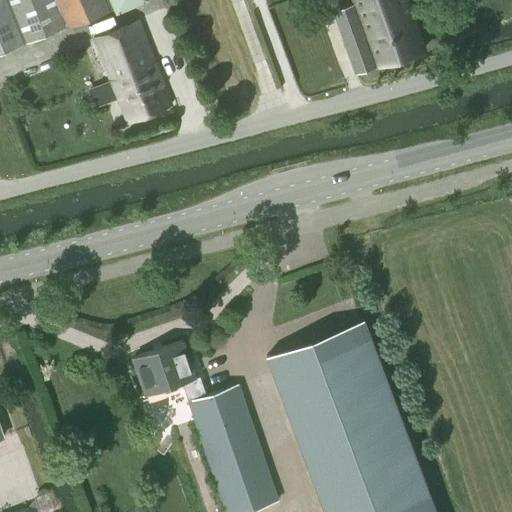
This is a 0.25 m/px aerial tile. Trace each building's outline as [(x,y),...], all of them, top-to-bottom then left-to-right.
[(0,0),(0,50),(149,0),(148,0),(0,0)] [(354,71),(422,47),(405,0),(352,0),(353,2),(332,9),(354,71)] [(111,98),(116,96),(126,121),(171,104),(137,20),(93,37),(110,81),(106,83),(104,86),(109,97),(111,98)] [(434,511),(362,318),(265,354),(323,511),(434,511)] [(225,511),(234,511),(276,498),(237,382),(205,393),(201,379),(196,381),(181,338),(132,356),(145,394),(180,382),(225,511)]
